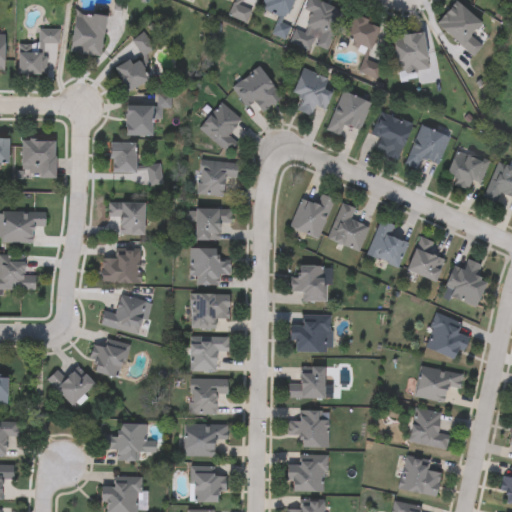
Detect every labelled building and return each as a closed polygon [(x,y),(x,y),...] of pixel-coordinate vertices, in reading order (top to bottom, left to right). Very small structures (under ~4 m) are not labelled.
[(261,11),(264,0),(291,0),(281,38),(273,36),(279,16),(261,11)] [(326,51),(315,47),(320,34),(311,31),(305,48),(290,42),(295,31),(298,32),(310,0),(313,0),(341,11),(326,51)] [(472,57),(436,24),(457,1),(481,24),(470,36),(481,47),(472,57)] [(228,15),(233,5),(249,13),(244,23),(228,15)] [(73,11),(105,14),(102,55),(70,53),(73,11)] [(344,39),(354,15),(380,26),(370,50),(344,39)] [(19,74),(19,45),(38,45),(38,29),(58,29),(58,45),(46,45),(47,74),(19,74)] [(153,49),(143,57),(132,41),(142,33),(153,49)] [(428,70),(398,74),(394,36),(424,33),(428,70)] [(138,59),(150,79),(128,92),(114,68),(129,60),(131,63),(138,59)] [(253,103),(245,109),(231,88),(259,68),(281,99),(261,113),(253,103)] [(335,83),(324,110),(315,106),(311,117),(296,111),(302,97),(292,94),(302,70),(335,83)] [(371,103),(360,130),(343,124),(338,137),(325,132),(341,91),(371,103)] [(240,121),(227,135),(237,144),(226,155),(198,128),(221,103),(240,121)] [(152,136),(125,136),(126,105),(152,106),(152,136)] [(372,135),(378,113),(410,123),(399,160),(374,153),(379,138),(372,135)] [(449,137),(438,165),(422,159),(417,171),(404,165),(419,125),(449,137)] [(9,165),(0,165),(0,138),(9,138),(9,165)] [(55,140),(56,177),(22,178),(21,140),(55,140)] [(135,173),(110,173),(110,142),(135,142),(135,173)] [(447,174),(456,150),(489,162),(481,185),(471,181),(468,192),(453,187),(456,177),(447,174)] [(511,197),(501,193),(496,205),(482,199),(497,163),(511,169),(511,197)] [(226,178),(225,197),(196,196),(198,164),(236,166),(235,179),(226,178)] [(332,200),(318,239),(289,229),(300,199),(316,205),(320,195),(332,200)] [(108,219),(108,203),(144,203),(144,236),(119,236),(119,219),(108,219)] [(358,252),(326,240),(340,204),(355,209),(351,220),(368,226),(358,252)] [(219,241),(195,241),(195,222),(188,222),(188,209),(230,209),(230,224),(219,224),(219,241)] [(45,227),(33,227),(33,244),(0,244),(0,213),(45,213),(45,227)] [(390,236),(407,243),(397,268),(366,255),(380,220),(394,226),(390,236)] [(435,283),(406,271),(420,238),(434,244),(430,254),(444,260),(435,283)] [(102,284),(102,259),(114,259),(114,247),(139,247),(139,284),(102,284)] [(218,286),(189,286),(189,249),(218,249),(218,259),(230,259),(230,277),(218,277),(218,286)] [(0,256),(25,256),(25,277),(35,277),(35,290),(0,290),(0,256)] [(453,265),(463,268),(465,260),(483,266),(478,279),(486,281),(476,308),(442,296),(453,265)] [(290,293),(290,277),(299,277),(299,266),(324,266),(324,302),(301,302),(301,293),(290,293)] [(228,294),(228,324),(215,324),(215,329),(190,329),(190,294),(228,294)] [(100,327),(103,311),(115,314),(118,296),(144,301),(137,335),(100,327)] [(434,314),(470,325),(462,351),(458,350),(455,359),(424,349),(434,314)] [(330,316),(330,352),(294,352),(294,342),(290,342),(290,324),(300,324),(300,316),(330,316)] [(89,359),(96,337),(127,346),(118,379),(94,372),(97,361),(89,359)] [(215,353),(215,373),(189,372),(189,337),(228,338),(228,353),(215,353)] [(72,407),(47,381),(57,371),(64,379),(77,366),(95,385),(72,407)] [(414,397),(420,366),(462,374),(459,389),(447,387),(444,403),(414,397)] [(288,399),(288,385),(300,385),(300,367),(325,367),(325,399),(288,399)] [(0,404),(8,404),(8,377),(0,376),(0,404)] [(226,380),(226,396),(216,396),(216,415),(188,415),(188,380),(226,380)] [(437,434),(448,436),(446,450),(408,444),(414,409),(441,413),(437,434)] [(327,448),(300,448),(300,437),(286,437),(286,418),(297,418),(297,411),(327,411),(327,448)] [(0,422),(17,422),(17,439),(7,439),(7,457),(0,457),(0,422)] [(145,425),(144,444),(154,444),(154,453),(138,452),(138,462),(117,461),(118,451),(104,450),(105,436),(118,437),(119,424),(145,425)] [(184,458),(184,425),(227,425),(227,441),(215,441),(215,458),(184,458)] [(297,465),(297,456),(325,456),(324,493),(288,492),(289,464),(297,465)] [(398,491),(404,457),(432,462),(431,469),(440,471),(436,498),(398,491)] [(3,500),(0,500),(0,466),(14,466),(14,481),(3,481),(3,500)] [(223,492),(218,492),(218,503),(192,503),(192,468),(223,468),(223,492)] [(511,506),(504,506),(505,493),(500,493),(502,472),(511,472),(511,506)] [(106,511),(106,504),(100,503),(100,487),(113,487),(113,477),(141,478),(140,511),(106,511)] [(323,501),(323,511),(286,511),(286,501),(323,501)]
